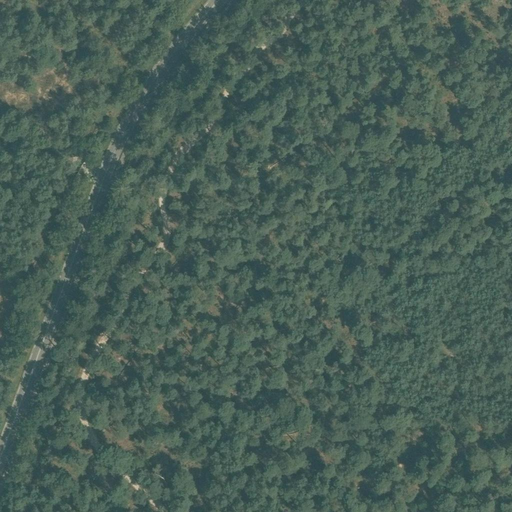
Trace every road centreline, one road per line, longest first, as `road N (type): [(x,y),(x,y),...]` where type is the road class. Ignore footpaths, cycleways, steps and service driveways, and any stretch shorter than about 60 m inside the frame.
road 1 (track): [(302,0),(171,164),(160,200),(167,233),(161,248),(134,280),(83,382),(81,411),(95,447),(164,511)]
road 2 (primary): [(0,458),(118,146),(152,84),(219,0)]
